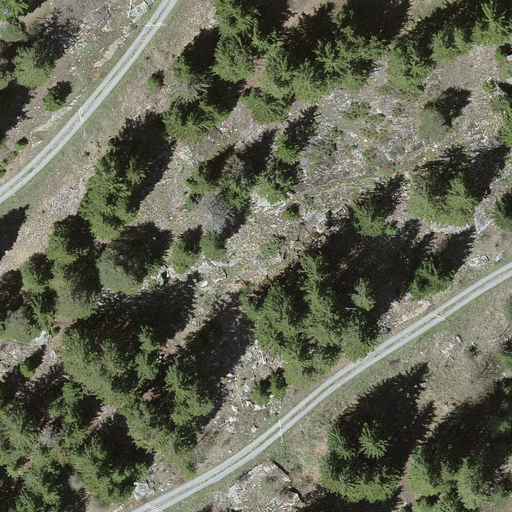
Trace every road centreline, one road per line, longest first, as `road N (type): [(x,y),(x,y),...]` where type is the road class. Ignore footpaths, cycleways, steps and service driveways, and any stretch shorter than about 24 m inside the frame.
road 1 (track): [(511,272),(429,319),(275,434),(149,511)]
road 2 (track): [(0,199),(90,112),(170,0)]
